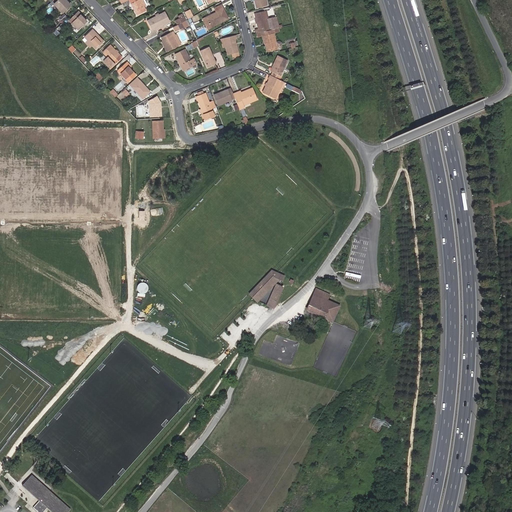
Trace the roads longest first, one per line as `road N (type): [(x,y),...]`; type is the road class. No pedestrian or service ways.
road 1 (trunk): [(447,511),(468,382),(468,255),(450,144),(407,0)]
road 2 (trunk): [(390,0),(436,157),(450,262),(450,385),(430,511)]
road 3 (unclassified): [(364,155),(366,205),(309,286),(267,322),(211,431),(143,511)]
road 4 (unclassified): [(473,0),(508,87),(364,155)]
road 5 (residential): [(178,98),(189,138),(323,120),(339,125),(364,155)]
road 6 (residential): [(183,92),(248,56),(238,0)]
road 7 (residential): [(89,0),(174,87)]
